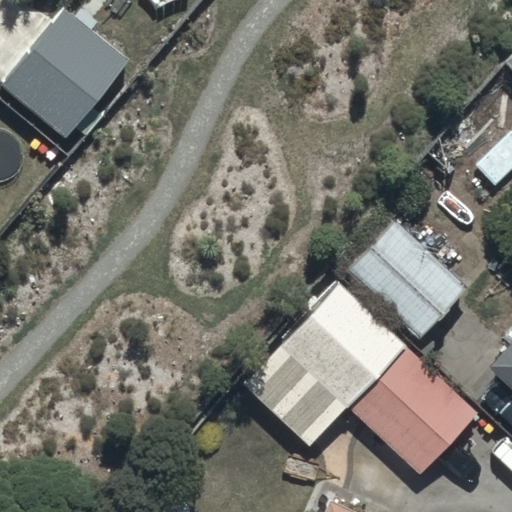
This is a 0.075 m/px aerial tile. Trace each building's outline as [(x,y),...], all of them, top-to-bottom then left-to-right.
[(0,76),(0,82),(61,136),(125,60),(87,28),(95,19),(78,5),(70,14),(60,5),(0,76)] [(342,270),(415,337),(465,283),(391,216),(342,270)] [(240,381),(305,444),(402,343),(337,280),(240,381)] [(511,333),(485,363),(511,388),(511,333)] [(406,347),(349,406),(416,471),(474,412),(406,347)] [(319,511),(359,511),(326,497),(319,511)]
